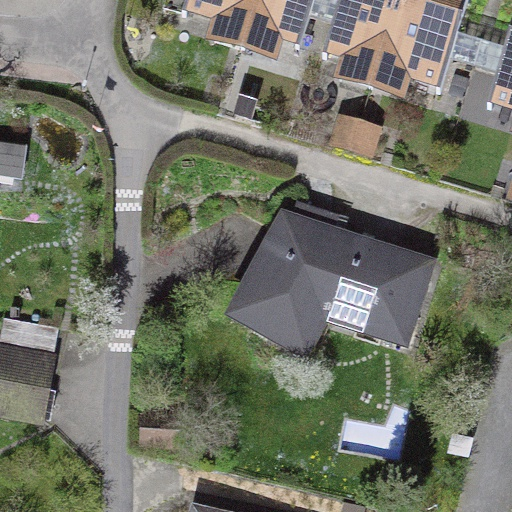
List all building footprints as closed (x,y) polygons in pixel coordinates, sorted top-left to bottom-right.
[(246,29),(248,29),(256,0),(186,0),(185,3),(219,13),(217,20),(246,29)] [(280,32),(301,38),(313,0),(256,0),(248,29),(278,38),(280,32)] [(396,0),(339,0),(326,46),(347,52),(345,59),(375,68),(376,68),(396,0)] [(396,0),(376,68),(407,78),(409,71),(443,81),(467,0),(396,0)] [(511,23),(490,96),(511,102),(511,23)] [(0,188),(1,181),(0,181),(0,176),(24,180),(28,154),(0,150),(0,188)] [(285,224),(236,314),(275,335),(292,305),(401,340),(424,268),(285,224)] [(4,319),(0,339),(0,351),(52,362),(58,329),(4,319)] [(52,362),(0,351),(0,382),(46,391),(52,362)] [(0,413),(41,421),(46,391),(0,382),(0,413)]
